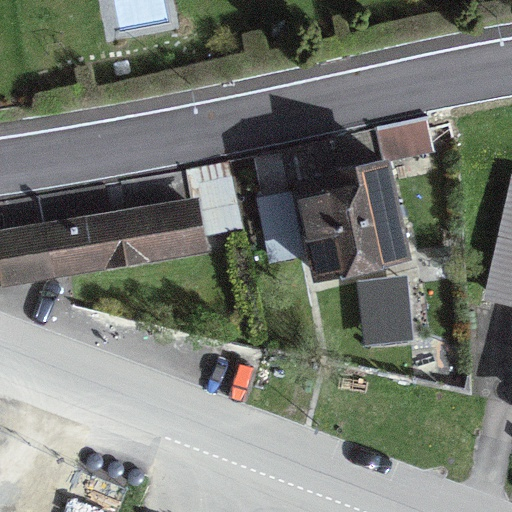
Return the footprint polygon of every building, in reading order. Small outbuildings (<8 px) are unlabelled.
[(381,152),(429,142),(424,117),(375,128),(381,152)] [(238,226),(226,160),(0,201),(0,207),(11,276),(198,245),(238,226)] [(300,183),(318,274),(404,254),(383,162),(337,173),(300,183)] [(260,206),(269,255),(300,249),(291,200),(260,206)] [(511,204),(491,295),(511,299),(511,204)]
